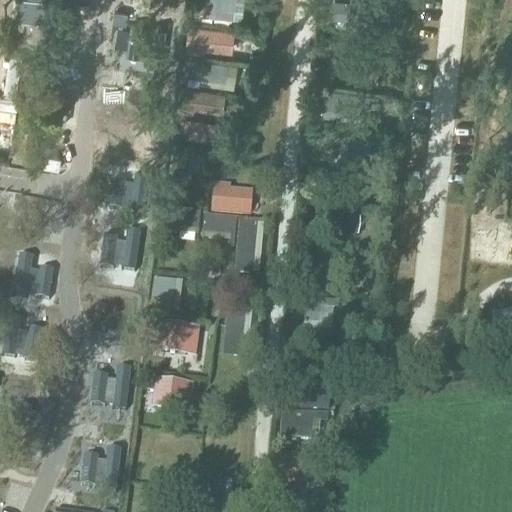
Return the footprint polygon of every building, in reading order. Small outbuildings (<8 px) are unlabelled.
[(36,0),(17,0),(16,20),(53,24),(55,2),(44,1),(36,0)] [(244,0),(203,0),(203,14),(243,18),(244,0)] [(388,0),(349,0),(347,27),(386,31),(388,0)] [(511,0),(508,0),(498,27),(511,33),(511,0)] [(131,23),(126,55),(140,57),(141,52),(149,54),(147,66),(161,68),(167,30),(153,28),(152,30),(144,29),(145,25),(131,23)] [(231,50),(233,28),(189,24),(187,51),(204,53),(205,47),(231,50)] [(341,42),(338,71),(367,73),(366,80),(376,81),(377,74),(379,46),(341,42)] [(184,58),(181,76),(226,83),(229,65),(184,58)] [(181,87),(177,112),(193,115),(194,109),(221,114),(224,93),(181,87)] [(324,91),(321,117),(367,123),(369,108),(377,109),(378,98),(324,91)] [(115,132),(110,158),(149,163),(152,137),(115,132)] [(331,134),(330,140),(346,141),(344,173),(362,174),(364,148),(370,148),(370,138),(347,136),(331,134)] [(327,172),(325,196),(331,196),(364,198),(366,175),(362,174),(344,173),(327,172)] [(113,182),(108,213),(121,215),(122,213),(131,214),(130,216),(144,218),(149,179),(136,177),(134,189),(125,188),(126,184),(113,182)] [(214,184),(212,214),(249,217),(251,193),(229,191),(229,185),(214,184)] [(163,231),(198,235),(199,216),(165,213),(163,231)] [(316,214),(314,233),(357,237),(360,218),(316,214)] [(237,220),(205,217),(203,239),(235,242),(237,220)] [(261,227),(240,225),(236,273),(257,275),(261,227)] [(105,239),(100,271),(113,273),(114,271),(123,272),(122,273),(136,275),(141,236),(128,234),(126,246),(117,245),(118,241),(105,239)] [(345,259),(306,252),(303,271),(342,278),(345,259)] [(20,258),(13,297),(27,299),(27,298),(34,299),(34,300),(49,302),(54,273),(39,271),(38,275),(31,274),(33,260),(20,258)] [(181,284),(155,280),(151,309),(177,313),(181,284)] [(300,326),(332,329),(334,306),(302,303),(300,326)] [(246,311),(229,309),(225,356),(242,358),(246,311)] [(511,344),(511,311),(497,314),(502,346),(511,344)] [(7,320),(2,356),(16,358),(24,359),(23,362),(37,364),(42,333),(28,331),(27,336),(19,335),(21,322),(7,320)] [(156,325),(154,338),(162,339),(160,352),(189,356),(193,331),(156,325)] [(328,413),(331,370),(307,369),(304,411),(328,413)] [(95,377),(91,407),(104,408),(105,407),(112,408),(112,410),(127,412),(132,373),(116,371),(115,384),(107,383),(108,379),(95,377)] [(148,378),(146,391),(154,393),(152,406),(181,411),(185,384),(148,378)] [(19,408),(11,438),(24,442),(25,439),(32,441),(32,442),(46,446),(55,408),(41,405),(39,416),(31,415),(32,411),(19,408)] [(327,416),(281,413),(279,438),(326,441),(327,416)] [(244,472),(248,436),(218,432),(213,468),(244,472)] [(84,456),(81,487),(95,488),(95,487),(103,488),(103,491),(117,492),(121,451),(107,450),(106,463),(98,462),(98,458),(84,456)] [(308,485),(310,457),(277,454),(274,487),(289,488),(290,484),(308,485)] [(227,511),(231,481),(207,478),(203,511),(227,511)] [(317,511),(319,502),(274,498),(272,511),(317,511)]
